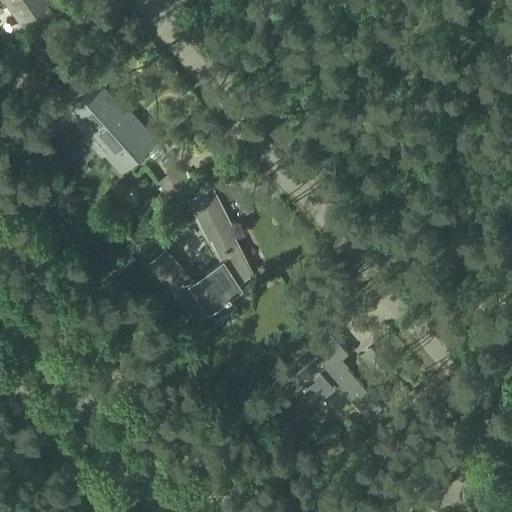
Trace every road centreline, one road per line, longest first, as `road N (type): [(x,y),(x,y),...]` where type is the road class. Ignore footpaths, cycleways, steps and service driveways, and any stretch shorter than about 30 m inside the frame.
road 1 (residential): [(153,9),(511,437)]
road 2 (primary): [(152,511),(0,322)]
